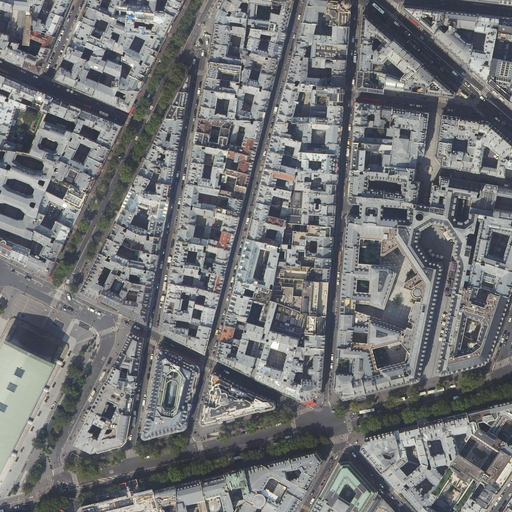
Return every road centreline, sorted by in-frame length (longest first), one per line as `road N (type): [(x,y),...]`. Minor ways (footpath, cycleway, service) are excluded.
road 1 (residential): [(299,0),(208,362)]
road 2 (residential): [(325,425),(349,94)]
road 3 (residential): [(152,334),(203,44),(189,23)]
road 4 (secondary): [(139,124),(68,273),(38,288)]
road 5 (primary): [(48,501),(57,482),(54,453),(107,346),(106,324)]
road 6 (primary): [(511,379),(325,425)]
road 7 (tertiary): [(367,0),(500,112)]
road 8 (residential): [(349,94),(500,112)]
road 9 (primary): [(183,459),(325,425)]
road 10 (residential): [(130,472),(152,334)]
road 11 (residential): [(325,425),(208,362)]
